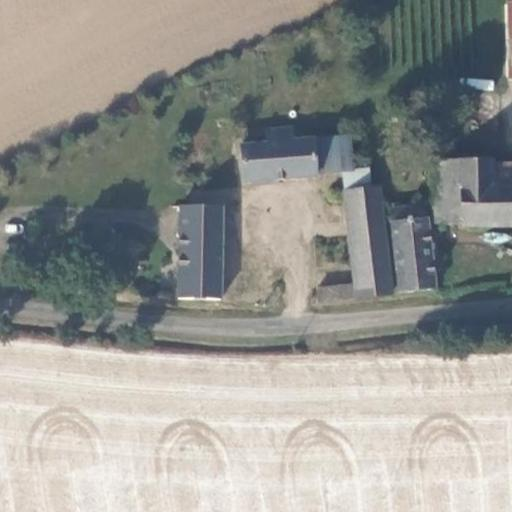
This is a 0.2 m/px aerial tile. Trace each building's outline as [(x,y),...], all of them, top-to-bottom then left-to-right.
[(511,12),(499,13),(502,85),(511,84),(511,12)] [(260,147),(234,148),(235,183),(311,181),(310,148),(287,149),(287,133),(259,134),(260,147)] [(387,231),(389,296),(425,295),(423,236),(511,233),(511,166),(429,169),(431,215),(395,217),(395,215),(388,215),(389,231),(387,231)] [(366,178),(339,180),(346,290),(308,292),(309,306),(382,301),(376,196),(367,196),(366,178)] [(256,211),(175,209),(173,302),(254,304),(256,211)]
